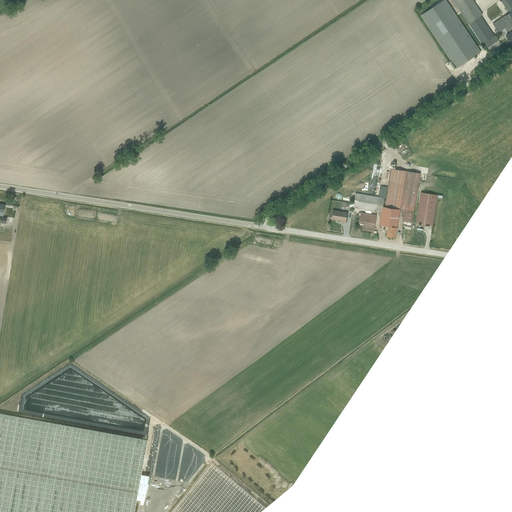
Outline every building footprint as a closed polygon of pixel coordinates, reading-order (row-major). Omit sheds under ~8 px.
[(479,52),(444,0),(443,0),(419,16),(454,68),(479,52)] [(452,0),(482,45),(496,36),(471,0),(452,0)] [(507,12),(491,23),(497,33),(505,28),(509,33),(504,36),(508,43),(511,40),(511,30),(511,29),(511,27),(511,4),(509,0),(498,0),(499,0),(507,12)] [(385,199),(356,194),(354,207),(382,211),(379,224),(385,225),(383,238),(395,240),(400,211),(405,212),(403,223),(430,227),(435,196),(417,193),(420,175),(389,171),(385,199)] [(348,212),(334,209),(332,221),(346,223),(348,212)] [(372,230),(374,217),(359,215),(358,228),(372,230)] [(12,229),(0,227),(0,279),(4,280),(12,229)] [(144,430),(146,420),(74,372),(73,371),(33,395),(33,394),(32,396),(29,398),(28,409),(29,410),(76,418),(77,417),(81,418),(80,417),(81,414),(87,415),(89,416),(91,415),(91,416),(94,419),(90,418),(88,417),(88,419),(92,420),(94,422),(144,430)] [(197,456),(196,457),(194,455),(183,468),(186,470),(190,465),(197,471),(205,461),(197,456)] [(147,506),(151,477),(143,476),(139,501),(142,502),(142,505),(147,506)]
